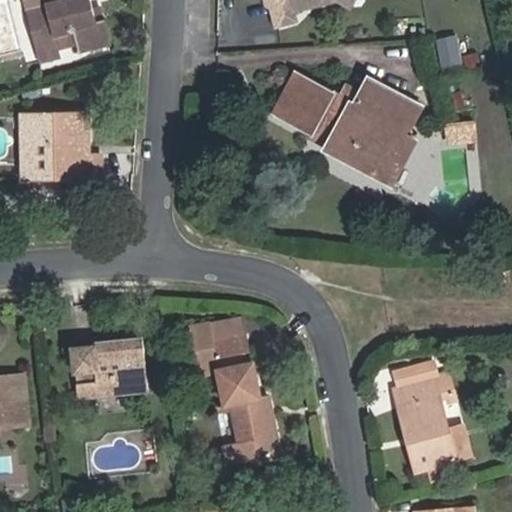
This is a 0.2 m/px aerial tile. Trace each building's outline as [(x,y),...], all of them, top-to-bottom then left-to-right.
[(94,21),(91,9),(88,0),(53,0),(54,3),(26,10),(36,52),(56,47),(73,43),(76,54),(110,46),(104,19),(94,21)] [(306,0),(270,0),(275,18),(293,13),(291,4),(306,0)] [(101,7),(91,9),(94,21),(104,19),(101,7)] [(58,58),(56,47),(36,52),(38,62),(58,58)] [(442,68),(458,65),(454,47),(438,50),(442,68)] [(402,136),(419,106),(366,78),(356,96),(342,88),(337,98),(294,75),(273,113),(311,133),(315,125),(331,134),(323,148),(387,183),(410,141),(402,136)] [(79,133),(87,132),(87,114),(21,114),(21,155),(34,155),(33,177),(72,178),(72,193),(99,193),(100,156),(87,155),(79,155),(79,133)] [(21,177),(33,177),(34,155),(21,155),(21,177)] [(247,436),(251,461),(278,456),(266,396),(259,397),(251,363),(247,364),(244,350),(248,349),(246,332),(211,338),(216,367),(213,368),(221,408),(226,407),(232,439),(247,436)] [(77,396),(146,390),(141,337),(92,342),(92,348),(72,349),(77,396)] [(416,450),(410,452),(415,471),(455,461),(447,432),(437,396),(452,392),(447,373),(439,375),(435,362),(396,373),(399,386),(404,405),(398,407),(405,431),(410,430),(416,450)] [(0,381),(0,425),(27,423),(22,371),(4,374),(4,381),(0,381)] [(393,388),(398,407),(404,405),(399,386),(393,388)] [(462,428),(447,432),(455,461),(470,456),(462,428)] [(405,431),(410,452),(416,450),(410,430),(405,431)] [(237,464),(251,461),(247,436),(232,439),(237,464)]
